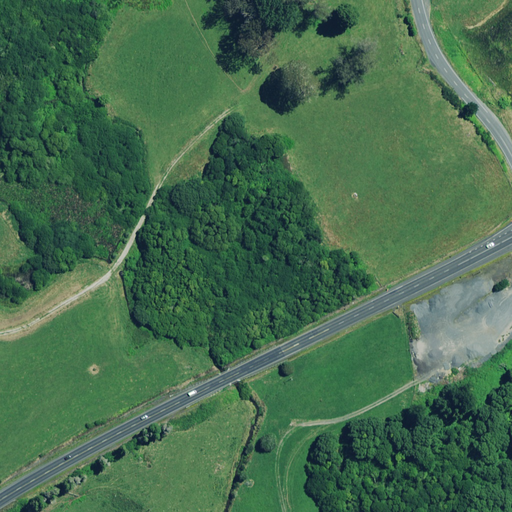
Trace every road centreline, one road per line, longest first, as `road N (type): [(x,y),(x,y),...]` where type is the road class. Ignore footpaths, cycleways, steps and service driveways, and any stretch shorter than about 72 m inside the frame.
road 1 (trunk): [(511,236),(71,460),(0,506)]
road 2 (unclassified): [(511,157),(439,63),(415,0)]
